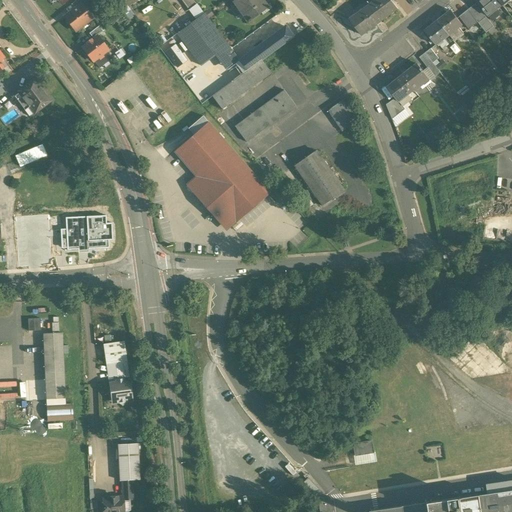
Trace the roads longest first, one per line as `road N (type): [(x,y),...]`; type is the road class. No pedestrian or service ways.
road 1 (residential): [(399,176),(421,255),(151,275)]
road 2 (tertiary): [(18,0),(113,129),(151,275)]
road 3 (tertiary): [(151,275),(179,511)]
road 4 (unknown): [(342,511),(341,500),(511,473)]
road 5 (residential): [(151,275),(0,281)]
